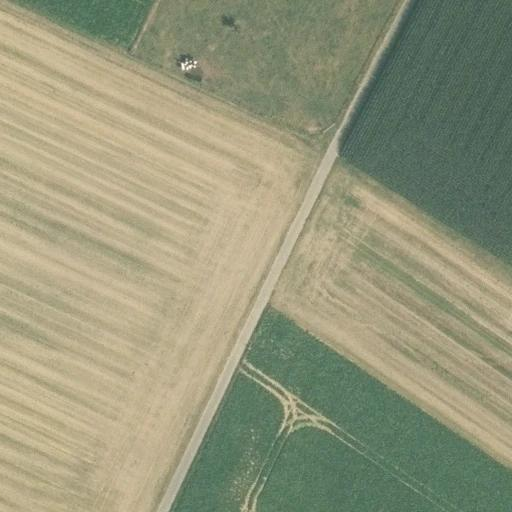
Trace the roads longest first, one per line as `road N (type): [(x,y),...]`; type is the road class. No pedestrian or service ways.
road 1 (track): [(0,2),(330,157),(511,277)]
road 2 (track): [(162,511),(412,0)]
